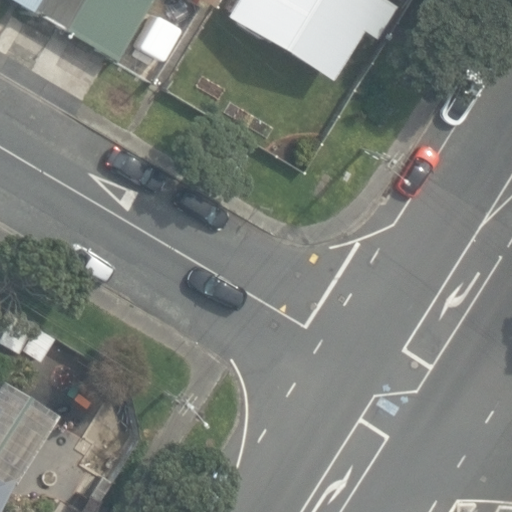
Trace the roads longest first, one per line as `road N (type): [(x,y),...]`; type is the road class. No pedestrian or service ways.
road 1 (residential): [(0,143),(410,389)]
road 2 (tertiary): [(410,389),(511,226)]
road 3 (tertiary): [(410,389),(332,511)]
